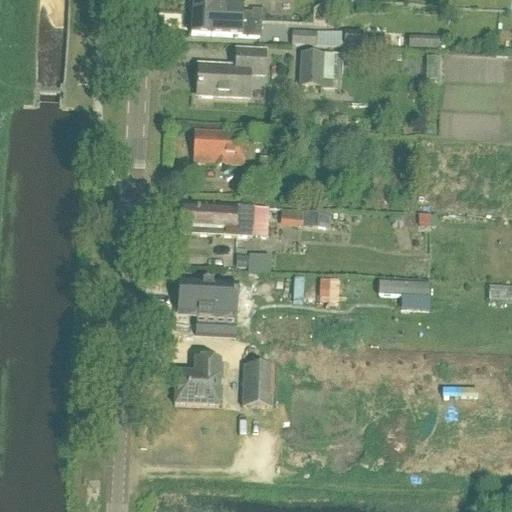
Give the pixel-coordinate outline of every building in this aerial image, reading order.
[(251,23),(251,25),(259,26),(260,26),(261,18),(242,17),(243,0),(191,0),(191,17),(213,19),(213,23),(241,25),(241,23),(251,23)] [(251,25),(251,23),(241,23),(241,25),(213,23),(213,19),(191,17),(190,38),(258,42),(259,26),(251,25)] [(360,50),(361,35),(342,34),(342,49),(360,50)] [(314,50),(315,36),(291,35),(290,49),(314,50)] [(262,79),(263,55),(236,54),(235,71),(198,69),(197,99),(247,102),(248,78),(262,79)] [(320,92),(322,58),(300,57),(298,91),(320,92)] [(437,81),(438,60),(426,60),(425,80),(437,81)] [(282,145),(281,131),(253,130),(252,144),(282,145)] [(241,168),(242,138),(195,136),(193,166),(241,168)] [(307,190),(308,175),(290,174),(260,173),(259,187),(272,187),(272,194),(306,196),(306,190),(307,190)] [(179,237),(251,241),(252,212),(181,208),(179,237)] [(279,215),(279,230),(329,230),(329,215),(279,215)] [(244,273),(247,273),(247,260),(236,260),(235,273),(244,273)] [(318,283),(318,307),(337,307),(338,283),(318,283)] [(238,289),(178,286),(178,288),(180,288),(178,316),(196,317),(195,339),(235,341),(235,340),(233,340),(236,290),(238,291),(238,289)] [(377,298),(400,299),(399,314),(429,315),(429,287),(377,286),(377,298)] [(218,410),(219,364),(193,363),(193,376),(175,376),(174,409),(218,410)] [(272,412),(273,370),(242,368),(241,411),(272,412)]
